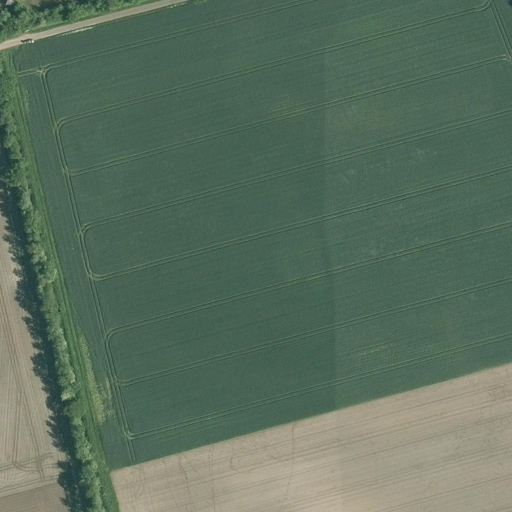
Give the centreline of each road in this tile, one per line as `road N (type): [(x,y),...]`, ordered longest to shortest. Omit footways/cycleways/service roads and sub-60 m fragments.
road 1 (unclassified): [(0,151),(84,511)]
road 2 (unclassified): [(173,0),(0,45)]
